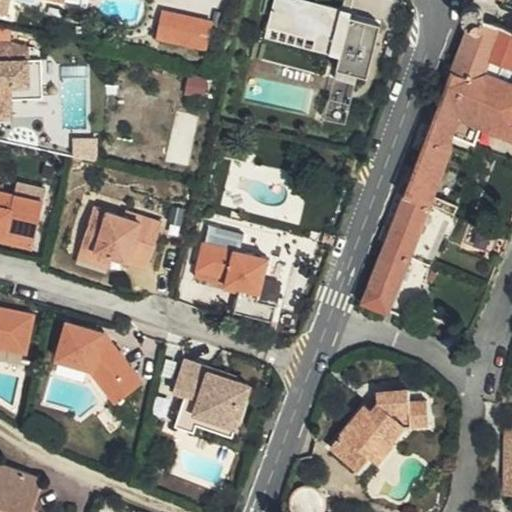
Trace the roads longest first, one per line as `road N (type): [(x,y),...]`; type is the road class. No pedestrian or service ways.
road 1 (residential): [(329,322),(442,0)]
road 2 (residential): [(312,367),(0,269)]
road 3 (residential): [(329,322),(427,349),(475,390)]
road 4 (residential): [(259,511),(312,367)]
road 5 (residential): [(475,390),(454,511)]
